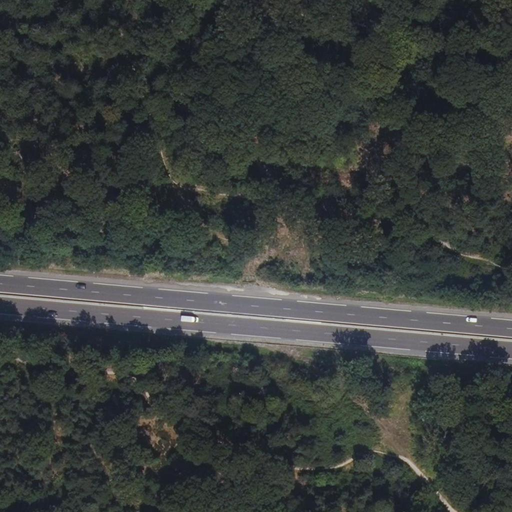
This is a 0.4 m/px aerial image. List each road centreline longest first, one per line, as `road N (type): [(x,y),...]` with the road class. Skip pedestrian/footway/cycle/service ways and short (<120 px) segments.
road 1 (primary): [(511,330),(0,285)]
road 2 (primary): [(0,307),(511,352)]
road 3 (track): [(310,363),(340,379),(450,511)]
